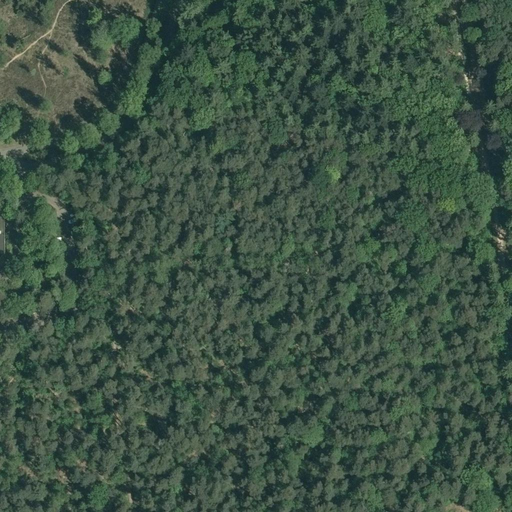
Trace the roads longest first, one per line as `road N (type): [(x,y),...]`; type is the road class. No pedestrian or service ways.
road 1 (track): [(511,327),(457,0)]
road 2 (unclassified): [(3,159),(27,168),(63,160),(118,130),(149,90),(178,0)]
road 3 (unclassified): [(159,0),(114,109),(90,128),(3,159)]
